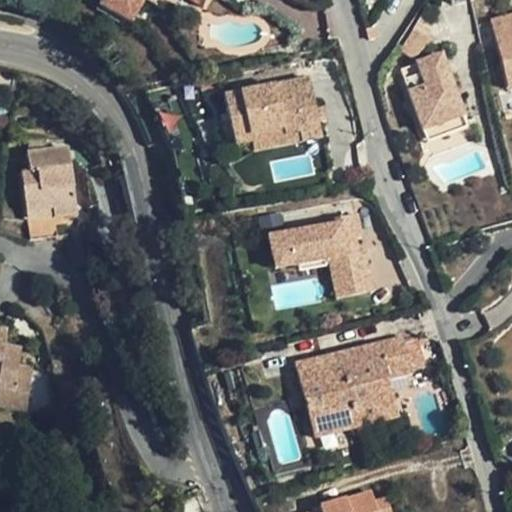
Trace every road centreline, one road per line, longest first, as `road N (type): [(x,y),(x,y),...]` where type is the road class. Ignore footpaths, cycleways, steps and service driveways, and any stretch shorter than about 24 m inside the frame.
road 1 (tertiary): [(0,45),(68,66),(114,108),(139,174),(176,364),(227,511)]
road 2 (residential): [(496,511),(464,377),(339,0)]
